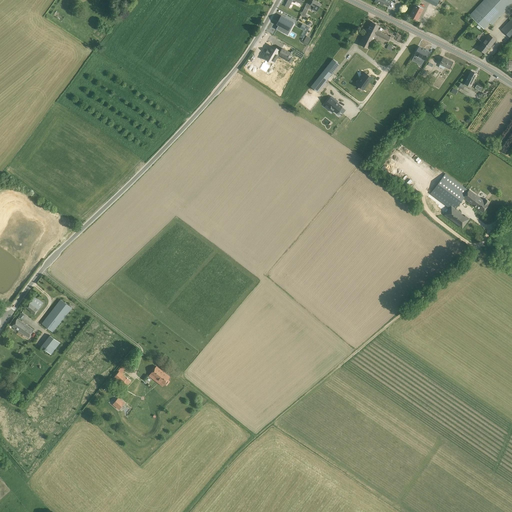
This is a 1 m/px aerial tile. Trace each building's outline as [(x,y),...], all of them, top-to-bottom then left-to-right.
[(317,12),(321,3),(314,0),(312,0),(311,4),(310,4),(308,7),(312,10),(317,12)] [(511,3),(511,0),(483,0),(469,15),(484,29),(490,23),(492,25),(511,3)] [(416,5),(410,16),(417,20),(423,9),(416,5)] [(278,25),(276,29),(284,33),(286,29),(288,30),(290,26),(292,27),(294,23),(283,16),(282,16),(281,16),(281,17),(280,18),(277,24),(278,25)] [(511,18),(501,29),(511,39),(511,37),(511,18)] [(376,33),(375,35),(388,41),(390,37),(377,30),(379,25),(372,22),(368,29),(376,33)] [(375,35),(376,33),(368,29),(367,28),(367,29),(366,28),(364,31),(365,32),(359,44),(367,49),(375,35)] [(490,47),(496,40),(489,34),(478,48),(485,53),(490,47)] [(268,53),(266,58),(275,63),(275,62),(277,63),(279,58),(287,63),(290,58),(287,56),(288,53),(278,48),(278,49),(272,46),(270,51),(269,50),(268,53)] [(415,54),(424,59),(429,52),(419,46),(415,54)] [(449,69),(453,62),(443,57),(439,64),(449,69)] [(333,59),(311,87),(317,92),(339,64),(333,59)] [(471,70),(464,83),(471,87),(477,74),(471,70)] [(363,90),(372,77),(371,78),(364,73),(364,72),(355,84),(356,84),(363,89),(363,90)] [(343,107),(332,97),(326,104),(336,113),(343,107)] [(442,103),(438,110),(442,113),(446,106),(442,103)] [(445,173),(430,194),(449,208),(444,215),(462,229),(470,218),(465,215),(464,216),(461,213),(461,212),(455,208),(464,198),(483,212),(489,204),(488,204),(489,202),(484,198),(483,200),(469,190),(468,190),(445,173)] [(35,296),(26,307),(35,314),(43,303),(35,296)] [(61,299),(42,323),(53,332),(72,308),(61,299)] [(17,318),(12,326),(29,337),(34,329),(17,318)] [(50,336),(41,348),(51,355),(60,343),(50,336)] [(151,373),(150,374),(152,375),(150,377),(156,381),(163,372),(161,370),(156,366),(151,373)] [(119,371),(114,378),(121,384),(119,387),(122,390),(124,387),(125,388),(131,381),(122,373),(119,371)] [(163,372),(156,381),(158,382),(159,380),(164,384),(166,385),(170,381),(168,380),(170,377),(163,372)] [(114,403),(113,404),(119,409),(123,404),(124,403),(119,398),(117,400),(114,403)]
